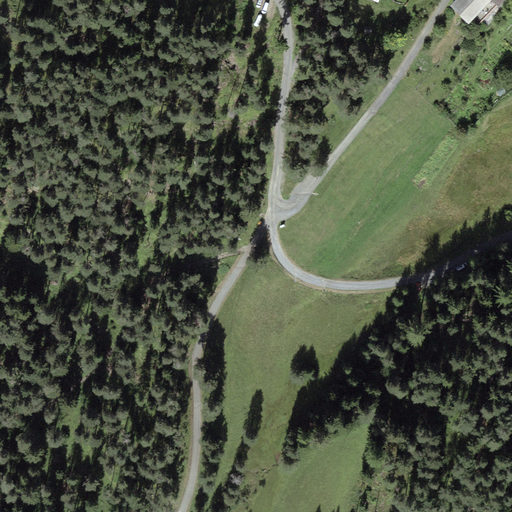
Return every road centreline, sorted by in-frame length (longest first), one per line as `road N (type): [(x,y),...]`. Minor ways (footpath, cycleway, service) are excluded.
road 1 (track): [(267,227),(202,333),(189,381),(182,511)]
road 2 (residential): [(445,0),(301,199),(267,227)]
road 3 (unclassified): [(267,227),(279,258),(301,277),(333,285),(444,265),(511,233)]
road 4 (unclassified): [(280,0),(291,34),(267,227)]
